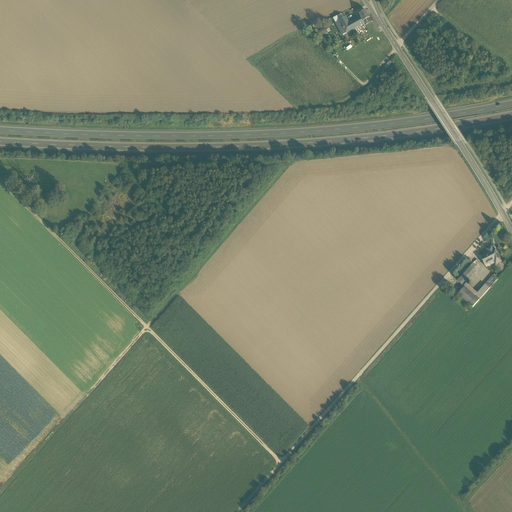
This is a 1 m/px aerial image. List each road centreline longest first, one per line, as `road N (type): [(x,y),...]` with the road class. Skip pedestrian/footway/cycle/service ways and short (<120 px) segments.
road 1 (motorway): [(511,102),(262,133),(0,129)]
road 2 (motorway): [(0,140),(264,144),(511,114)]
road 3 (track): [(237,511),(511,202)]
road 4 (track): [(280,462),(146,327),(0,492)]
road 5 (track): [(146,327),(292,163)]
road 6 (track): [(146,327),(0,181)]
road 7 (track): [(357,377),(465,511)]
road 8 (tertiary): [(511,231),(431,99)]
